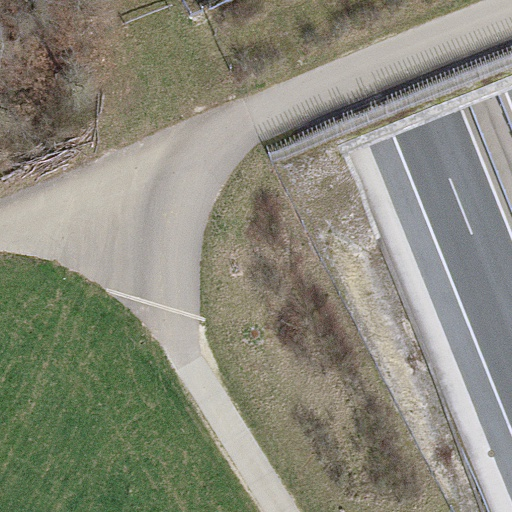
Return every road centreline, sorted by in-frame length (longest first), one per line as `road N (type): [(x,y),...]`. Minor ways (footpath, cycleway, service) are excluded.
road 1 (unclassified): [(280,511),(182,349),(170,285),(179,195),(205,157),(250,123),(511,22)]
road 2 (motorway): [(373,0),(511,343)]
road 3 (track): [(173,218),(0,231)]
